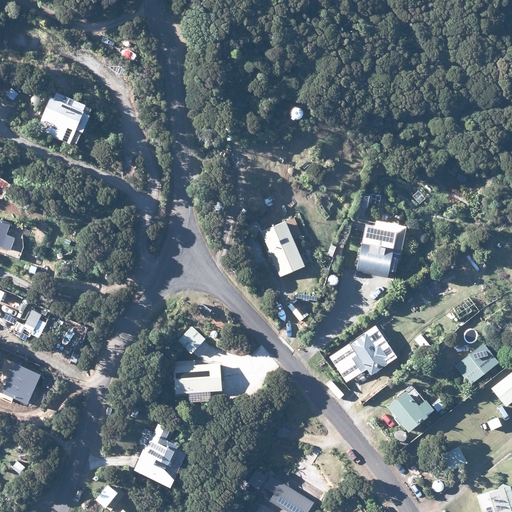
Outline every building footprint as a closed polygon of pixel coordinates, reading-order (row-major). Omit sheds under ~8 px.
[(0,35),(21,50),(26,44),(0,26),(0,35)] [(27,43),(27,51),(42,53),(43,44),(27,43)] [(6,94),(12,99),(26,80),(19,75),(6,94)] [(51,95),(42,114),(76,128),(84,109),(51,95)] [(0,196),(2,198),(11,183),(0,175),(0,196)] [(355,192),(352,201),(355,203),(356,200),(358,200),(360,194),(355,192)] [(0,244),(11,249),(15,236),(7,233),(11,222),(0,218),(0,244)] [(261,230),(280,275),(304,265),(286,220),(261,230)] [(357,270),(389,276),(398,230),(366,224),(357,270)] [(461,259),(452,264),(456,270),(465,264),(461,259)] [(360,275),(358,288),(366,289),(368,276),(360,275)] [(461,281),(440,298),(445,304),(465,287),(461,281)] [(287,305),(299,320),(308,313),(296,298),(287,305)] [(418,299),(411,305),(421,317),(428,311),(418,299)] [(476,308),(468,299),(454,311),(462,320),(476,308)] [(212,310),(202,302),(198,308),(208,315),(212,310)] [(179,340),(193,353),(207,338),(193,325),(179,340)] [(352,357),(362,372),(368,368),(372,374),(389,362),(385,356),(387,355),(379,342),(376,344),(367,332),(351,343),(358,353),(352,357)] [(433,347),(422,333),(416,338),(427,352),(433,347)] [(500,361),(485,342),(456,365),(471,384),(500,361)] [(337,352),(331,358),(334,361),(340,355),(337,352)] [(222,363),(176,366),(178,392),(224,390),(222,363)] [(511,371),(500,382),(511,396),(511,395),(511,371)] [(388,404),(410,430),(429,415),(407,389),(388,404)] [(441,397),(433,403),(439,410),(446,404),(441,397)] [(134,408),(132,415),(138,417),(140,410),(134,408)] [(488,421),(492,429),(503,424),(499,416),(488,421)] [(134,469),(173,486),(176,478),(165,467),(168,462),(171,463),(179,444),(167,438),(171,428),(158,422),(152,435),(150,434),(134,469)] [(410,434),(401,428),(395,437),(404,443),(410,434)] [(460,445),(442,456),(451,471),(469,460),(460,445)] [(255,467),(247,480),(259,488),(267,475),(255,467)] [(313,478),(320,472),(316,467),(309,473),(313,478)] [(308,511),(315,501),(272,475),(265,486),(275,492),(270,500),(289,511),(308,511)] [(314,481),(318,486),(324,481),(320,476),(314,481)] [(446,480),(434,479),(433,491),(444,493),(446,480)] [(97,499),(106,506),(118,491),(109,484),(97,499)] [(478,495),(483,511),(509,511),(511,511),(511,507),(505,487),(478,495)]
